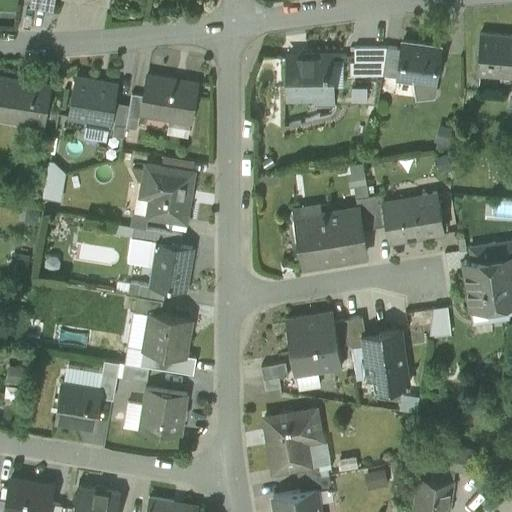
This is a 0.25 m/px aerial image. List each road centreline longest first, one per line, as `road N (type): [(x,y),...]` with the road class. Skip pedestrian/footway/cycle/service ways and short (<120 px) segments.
road 1 (residential): [(232,25),(227,303)]
road 2 (residential): [(0,442),(233,480)]
road 3 (residential): [(0,42),(232,25)]
road 4 (residential): [(227,303),(450,269)]
road 5 (residential): [(232,25),(427,0)]
road 6 (residential): [(227,303),(233,480)]
